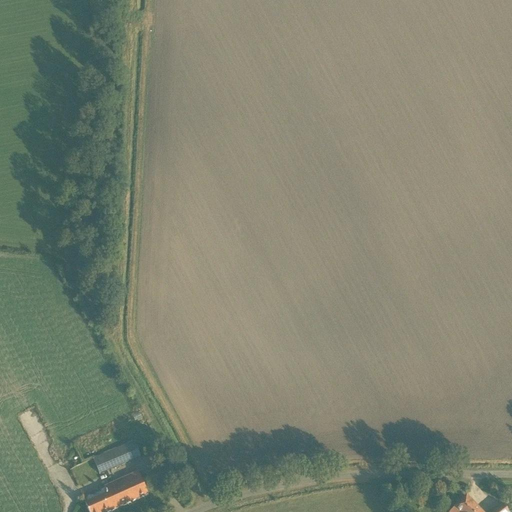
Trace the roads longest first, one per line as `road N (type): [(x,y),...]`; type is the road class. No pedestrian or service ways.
road 1 (unclassified): [(199,505),(315,471),(511,469)]
road 2 (unclassified): [(199,505),(49,257)]
